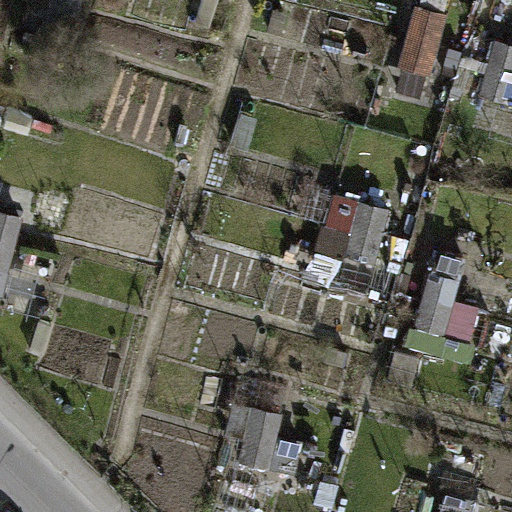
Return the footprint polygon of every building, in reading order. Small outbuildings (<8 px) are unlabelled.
[(72,38),(84,0),(30,0),(30,1),(47,6),(40,28),(72,38)] [(399,65),(432,75),(451,10),(417,1),(399,65)] [(270,30),(286,33),(291,10),(275,7),(270,30)] [(511,102),(511,40),(496,35),(479,92),(511,102)] [(229,142),(250,149),(260,116),(240,109),(229,142)] [(157,199),(163,181),(140,174),(135,192),(157,199)] [(318,249),(377,264),(393,204),(334,188),(318,249)] [(0,292),(5,293),(26,213),(0,206),(0,292)] [(416,325),(472,339),(481,304),(457,297),(468,254),(438,246),(416,325)] [(388,380),(413,386),(422,354),(396,348),(388,380)] [(290,433),(295,413),(234,399),(227,431),(245,435),(240,459),(299,472),(307,437),(290,433)] [(212,511),(269,511),(275,495),(223,479),(212,511)] [(441,511),(493,511),(496,503),(447,490),(441,511)]
